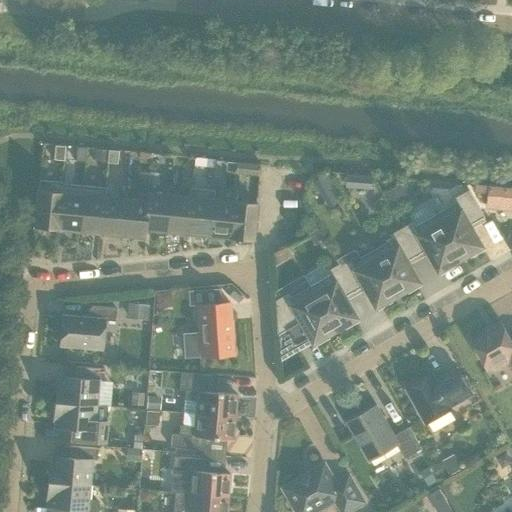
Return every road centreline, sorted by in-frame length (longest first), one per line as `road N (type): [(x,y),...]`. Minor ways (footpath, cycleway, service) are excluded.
road 1 (residential): [(268,419),(259,268),(32,295),(10,511)]
road 2 (residential): [(511,32),(178,0)]
road 3 (residential): [(268,419),(511,275)]
road 4 (residential): [(127,0),(98,13),(0,1)]
